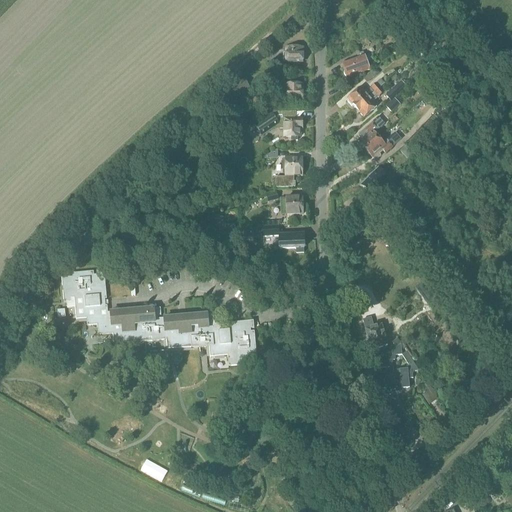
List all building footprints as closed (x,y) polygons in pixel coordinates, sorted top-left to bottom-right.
[(384,30),(389,27),(392,24),(390,20),(368,38),(373,43),(375,41),(378,42),(387,34),(384,30)] [(408,40),(412,44),(417,40),(413,35),(408,40)] [(270,58),(279,51),(275,46),(266,53),(270,58)] [(286,49),(286,55),(284,55),(284,63),(287,63),(303,63),(303,49),(286,49)] [(358,56),(359,59),(342,66),(347,78),(370,69),(366,58),(364,53),(358,56)] [(414,72),(418,75),(423,71),(419,67),(414,72)] [(425,95),(434,86),(424,77),(418,84),(420,86),(418,89),(425,95)] [(244,79),(229,88),(235,98),(250,89),(244,79)] [(369,98),(380,88),(385,84),(381,80),(365,94),(361,88),(348,100),(349,101),(347,102),(351,106),(353,105),(357,109),(369,98)] [(302,86),(284,86),(284,81),(281,81),(267,89),(270,94),(281,88),(281,100),(295,100),(295,105),(301,105),(301,100),(302,100),(302,86)] [(369,98),(357,109),(365,118),(378,107),(374,102),(385,93),(380,88),(369,98)] [(386,96),(391,102),(400,93),(395,88),(386,96)] [(223,106),(224,108),(234,101),(230,96),(221,102),(223,106)] [(462,104),(454,96),(437,114),(446,122),(462,104)] [(392,113),(400,105),(399,104),(395,99),(386,107),(392,113)] [(213,105),(216,110),(223,106),(221,102),(220,101),(213,105)] [(275,113),(271,115),(276,123),(279,126),(280,129),(285,129),(285,138),(292,138),(292,141),(298,141),(298,138),(301,138),(301,136),(302,135),(302,132),(301,131),(301,129),(301,127),(303,127),(303,120),(293,120),(293,113),(275,113)] [(271,115),(254,127),(259,134),(260,133),(276,123),(271,115)] [(363,138),(359,141),(361,143),(360,144),(362,146),(361,148),(363,150),(365,149),(366,151),(380,139),(374,134),(384,125),(379,118),(360,135),(363,138)] [(380,139),(366,151),(368,153),(368,155),(369,157),(371,157),(373,158),(376,161),(382,156),(380,155),(384,152),(386,154),(402,140),(395,133),(384,144),(380,139)] [(416,154),(407,145),(400,152),(407,160),(409,158),(410,160),(416,154)] [(286,178),(276,178),(276,189),(286,189),(295,188),(295,183),(293,183),(293,176),(302,177),(302,172),(303,171),(303,168),(302,168),(302,159),(283,159),(283,165),(286,165),(286,178)] [(379,169),(362,186),(370,195),(387,178),(379,169)] [(266,197),(268,203),(279,200),(277,194),(266,197)] [(303,215),(302,198),(286,199),(287,216),(303,215)] [(279,226),(262,227),(262,238),(279,237),(279,236),(279,232),(282,232),(282,228),(282,226),(279,226)] [(279,236),(279,237),(279,249),(283,249),(296,249),(296,254),(303,254),(302,249),(304,249),(304,247),(306,247),(306,241),(304,241),(304,235),(282,236),(279,236)] [(151,259),(159,260),(159,252),(151,251),(151,259)] [(159,252),(159,260),(167,261),(167,253),(159,252)] [(192,263),(192,255),(182,256),(182,264),(192,263)] [(213,258),(211,266),(220,269),(223,261),(213,258)] [(66,308),(75,307),(76,320),(86,319),(87,326),(97,325),(98,336),(113,334),(113,345),(145,342),(146,353),(209,347),(210,357),(227,356),(228,367),(257,364),(256,356),(253,357),(253,354),(256,354),(254,332),(251,332),(250,329),(254,329),(253,321),(225,324),(225,326),(218,326),(218,324),(215,325),(214,314),(158,319),(157,316),(161,316),(160,308),(108,313),(107,306),(105,306),(105,300),(106,300),(104,271),(96,271),(97,275),(94,275),(93,272),(72,274),(72,277),(69,277),(69,274),(61,274),(64,303),(66,303),(66,308)] [(430,293),(423,299),(433,311),(440,306),(430,293)] [(65,310),(57,310),(58,318),(65,317),(65,310)] [(371,318),(363,320),(365,330),(371,351),(388,346),(382,325),(374,328),(371,318)] [(392,343),(396,348),(401,344),(398,339),(392,343)] [(402,355),(401,345),(391,351),(392,356),(402,355)] [(402,355),(409,366),(407,368),(407,370),(394,371),(394,374),(388,374),(388,373),(381,374),(381,382),(383,382),(384,391),(384,390),(385,396),(388,395),(390,394),(391,394),(391,390),(395,389),(395,392),(399,391),(399,389),(410,388),(409,383),(413,382),(413,374),(417,371),(406,353),(402,355)] [(388,359),(381,360),(382,362),(377,362),(378,369),(393,367),(393,361),(395,361),(395,356),(392,356),(387,357),(388,359)] [(428,383),(422,387),(426,393),(433,403),(439,399),(428,383)] [(222,470),(220,475),(221,475),(219,480),(224,482),(226,477),(227,478),(230,473),(222,470)]
